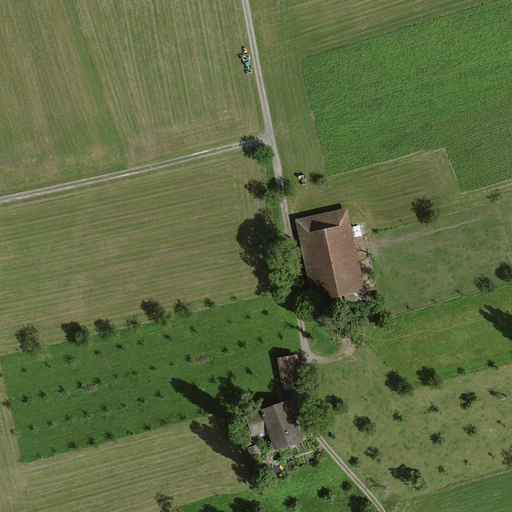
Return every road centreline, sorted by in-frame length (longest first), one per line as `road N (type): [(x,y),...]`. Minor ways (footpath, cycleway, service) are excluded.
road 1 (track): [(383,511),(311,425),(302,328),(244,0)]
road 2 (track): [(0,200),(271,140)]
